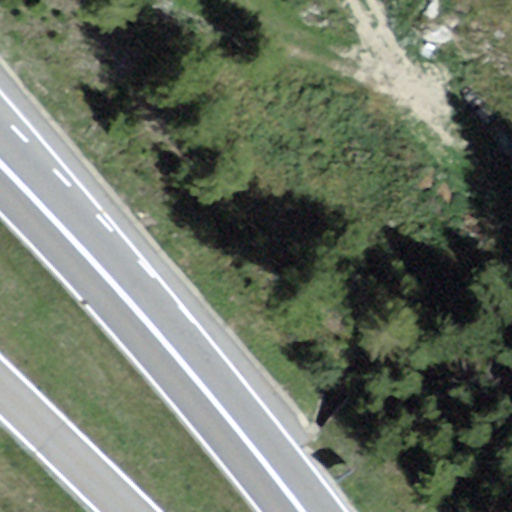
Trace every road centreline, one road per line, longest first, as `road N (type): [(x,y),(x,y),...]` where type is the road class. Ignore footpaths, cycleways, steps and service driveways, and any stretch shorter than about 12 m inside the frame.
road 1 (primary): [(0,160),(79,237),(309,511)]
road 2 (primary): [(0,383),(129,511)]
